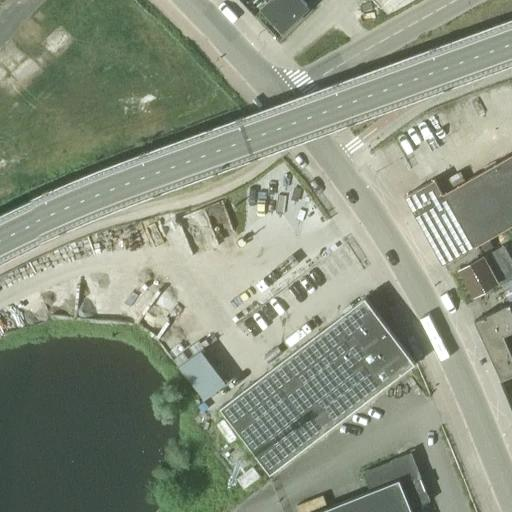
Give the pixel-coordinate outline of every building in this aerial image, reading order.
[(282,29),(308,4),(303,0),(269,0),(262,7),(282,29)] [(435,178),(421,186),(405,196),(443,264),(476,245),(476,244),(508,225),(511,222),(511,153),(444,193),(435,178)] [(490,238),(480,244),(484,251),(494,245),(490,238)] [(511,259),(504,245),(461,268),(475,295),(497,283),(499,286),(503,284),(511,278),(511,259)] [(511,278),(503,284),(511,302),(511,301),(511,278)] [(366,296),(318,333),(367,399),(416,362),(366,296)] [(475,320),(485,342),(488,341),(503,378),(511,373),(511,345),(510,346),(505,334),(511,331),(511,301),(511,302),(475,320)] [(270,370),(319,435),(367,399),(318,333),(270,370)] [(205,344),(181,361),(205,397),(230,380),(205,344)] [(271,472),(319,435),(270,370),(221,406),(271,472)] [(511,373),(503,378),(501,379),(511,406),(511,373)] [(370,490),(315,511),(413,511),(411,508),(430,500),(416,466),(416,465),(415,463),(401,457),(398,458),(363,471),(370,490)] [(253,466),(237,478),(244,487),(260,475),(253,466)]
